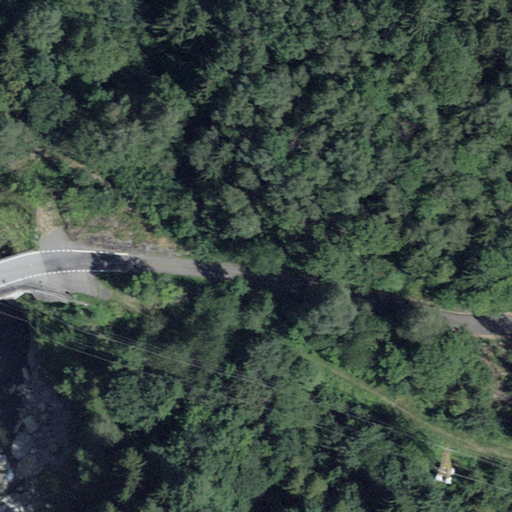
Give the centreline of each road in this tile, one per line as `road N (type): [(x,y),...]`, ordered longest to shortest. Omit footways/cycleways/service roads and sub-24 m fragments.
road 1 (tertiary): [(0,280),(47,269),(169,274),(293,286),(451,321),(511,323)]
road 2 (track): [(511,452),(453,437),(294,349),(131,303),(47,269)]
